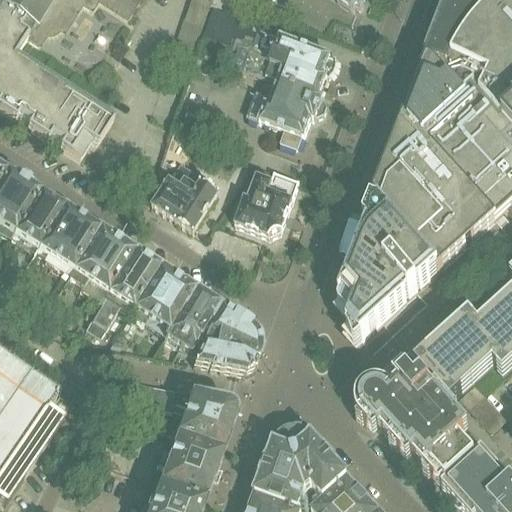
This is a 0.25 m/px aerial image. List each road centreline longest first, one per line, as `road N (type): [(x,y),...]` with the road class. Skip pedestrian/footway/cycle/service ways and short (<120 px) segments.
road 1 (unclassified): [(301,323),(148,229),(116,226),(0,153)]
road 2 (unclassified): [(417,0),(301,323)]
road 3 (unclassified): [(314,393),(366,376),(511,246)]
road 4 (unclassified): [(96,398),(113,370),(269,400)]
road 5 (unclassified): [(405,511),(314,393)]
road 6 (unclassified): [(39,511),(96,398)]
